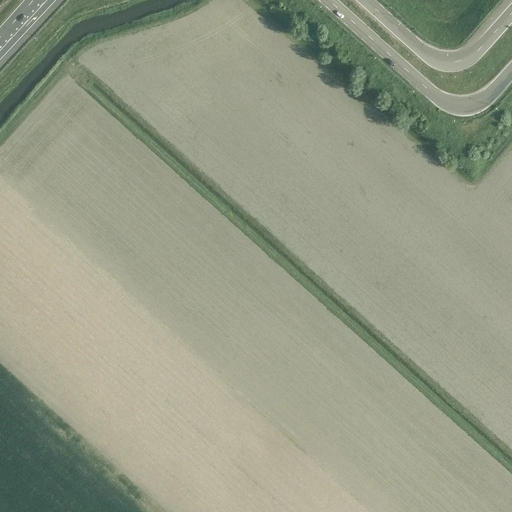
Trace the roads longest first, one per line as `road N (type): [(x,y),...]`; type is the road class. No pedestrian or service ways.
road 1 (motorway): [(328,0),(450,104),(481,101),(511,70)]
road 2 (motorway): [(511,12),(473,54),(445,62),(365,0)]
